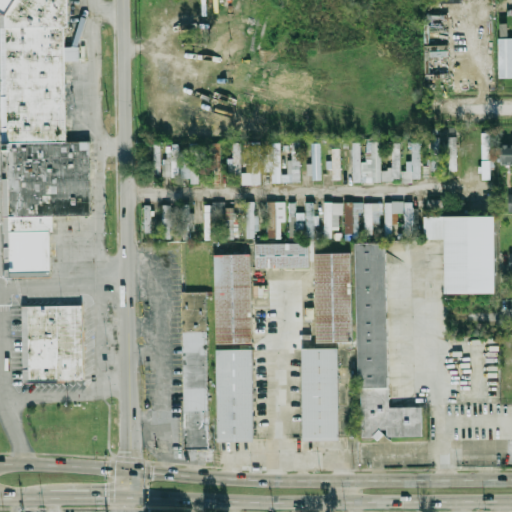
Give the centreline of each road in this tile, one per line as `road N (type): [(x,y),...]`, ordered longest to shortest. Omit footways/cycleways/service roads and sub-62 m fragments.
road 1 (tertiary): [(129,470),(122,0)]
road 2 (secondary): [(511,479),(278,481),(129,470)]
road 3 (secondary): [(130,497),(511,503)]
road 4 (secondary): [(129,470),(0,466)]
